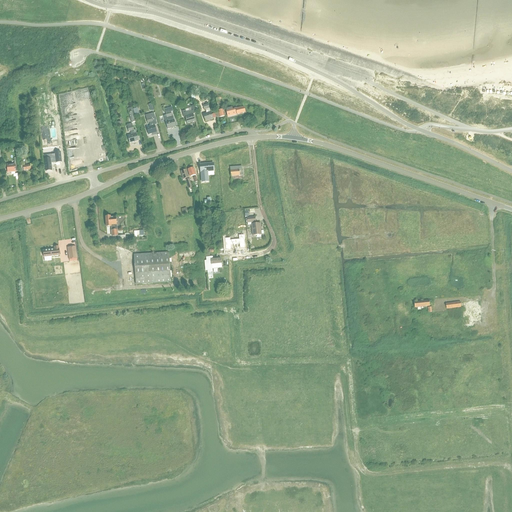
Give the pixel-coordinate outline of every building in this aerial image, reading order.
[(193,114),(196,114),(194,106),(190,107),(189,104),(187,105),(187,107),(184,108),(185,111),(182,112),(183,117),(185,117),(187,124),(195,121),(193,114)] [(219,118),(225,117),(223,110),(219,111),(218,106),(215,107),(216,111),(217,111),(219,118)] [(232,108),(225,109),(227,117),(236,115),(237,114),(237,115),(245,113),(243,107),(237,109),(236,108),(232,109),(232,108)] [(131,123),(136,122),(132,108),(127,109),(131,123)] [(166,116),(164,116),(165,122),(167,129),(176,127),(174,120),(173,116),(172,116),(171,112),(173,112),(172,108),(164,110),(166,116)] [(206,114),(203,115),(205,122),(213,119),(211,112),(209,113),(208,111),(206,112),(206,114)] [(150,114),(145,116),(146,119),(147,123),(149,123),(149,126),(150,127),(146,128),(148,135),(157,132),(155,125),(156,125),(155,121),(153,113),(150,114)] [(132,126),(127,127),(129,132),(130,131),(131,135),(127,136),(129,143),(138,141),(137,137),(140,137),(139,133),(136,134),(135,134),(132,126)] [(56,154),(44,155),(45,159),(46,172),(51,171),(50,163),(57,163),(61,163),(60,152),(56,153),(56,154)] [(17,164),(16,159),(14,159),(15,165),(7,165),(8,173),(15,172),(15,170),(18,170),(17,164)] [(213,164),(199,165),(200,173),(201,173),(202,182),(208,182),(207,172),(214,171),(213,164)] [(241,166),(230,167),(231,177),(231,180),(242,179),(242,176),(241,166)] [(189,177),(186,170),(180,172),(183,179),(189,177)] [(106,217),(105,217),(106,227),(111,227),(111,230),(112,237),(117,236),(117,230),(116,225),(116,217),(110,218),(110,216),(109,217),(108,215),(107,215),(106,217)] [(251,222),(253,236),(261,235),(260,227),(261,227),(260,223),(255,224),(254,222),(255,222),(255,217),(247,218),(247,223),(251,222)] [(230,238),(225,238),(226,246),(230,245),(233,245),(235,245),(236,245),(236,248),(237,248),(237,247),(238,247),(238,248),(239,247),(239,249),(243,248),(245,248),(244,239),(244,238),(244,235),(238,235),(239,239),(230,240),(230,238)] [(43,251),(43,256),(43,257),(60,256),(59,249),(58,246),(54,247),(54,249),(43,251)] [(75,247),(67,248),(69,260),(77,259),(75,247)] [(139,255),(134,255),(134,261),(135,278),(136,284),(171,282),(170,278),(171,278),(171,271),(170,272),(169,253),(151,254),(139,255)] [(211,257),(206,258),(208,271),(208,275),(213,274),(212,271),(212,269),(222,268),(221,267),(221,264),(221,259),(211,260),(211,257)]
